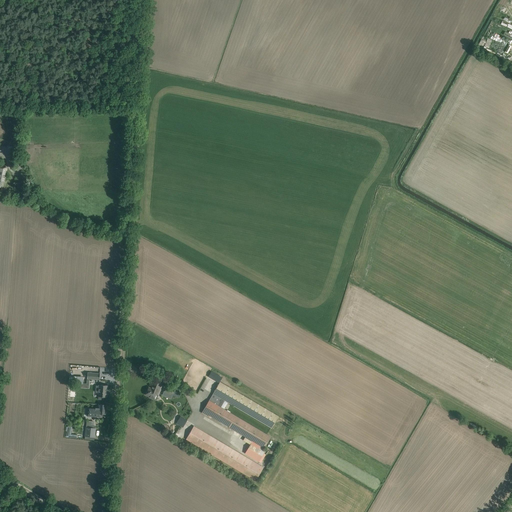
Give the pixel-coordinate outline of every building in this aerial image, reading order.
[(489,47),(492,40),(486,38),(485,41),(481,39),(478,46),(502,57),(503,55),(499,54),(500,51),(493,47),(493,49),(489,47)] [(211,371),(209,376),(217,381),(220,376),(211,371)] [(149,397),(149,398),(154,400),(158,389),(159,389),(161,384),(153,381),(151,386),(153,386),(152,388),(148,387),(145,395),(149,397)] [(270,437),(217,406),(221,399),(272,428),(278,416),(220,382),(213,394),(201,413),(207,417),(208,415),(252,441),(245,454),(259,462),(259,461),(261,463),(266,455),(264,453),(266,450),(264,448),(265,447),(264,447),(270,437)] [(99,397),(98,399),(104,400),(104,397),(107,397),(108,385),(98,385),(98,386),(96,386),(95,392),(98,392),(98,397),(99,397)] [(166,386),(164,392),(179,398),(181,392),(166,386)] [(95,409),(88,408),(87,415),(99,416),(99,417),(100,417),(102,418),(102,417),(102,414),(106,414),(106,404),(98,404),(98,408),(95,408),(95,409)] [(187,420),(185,419),(180,416),(178,421),(184,425),(187,420)] [(263,468),(193,426),(186,439),(256,480),(263,468)] [(71,434),(72,428),(68,427),(66,437),(77,438),(78,435),(71,434)] [(86,427),(85,436),(94,437),(95,428),(86,427)]
